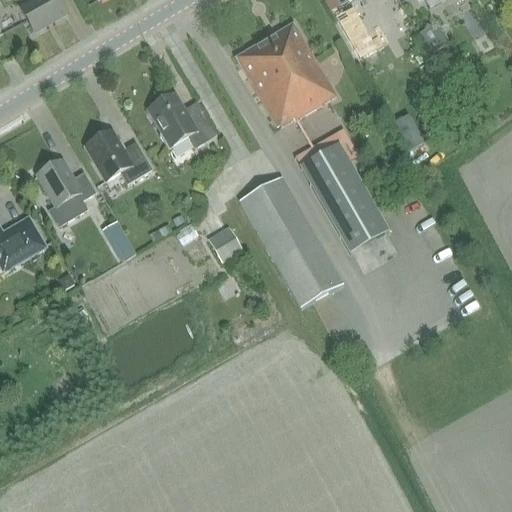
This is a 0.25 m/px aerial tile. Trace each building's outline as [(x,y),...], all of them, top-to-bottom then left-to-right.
[(61,18),(51,0),(35,0),(19,9),(34,34),(61,18)] [(331,0),(339,13),(351,7),(347,0),(331,0)] [(414,0),(417,4),(423,0),(429,11),(446,0),(452,0),(453,2),(456,0),(414,0)] [(350,41),(361,35),(351,17),(339,22),(350,41)] [(450,48),(437,27),(420,38),(432,58),(450,48)] [(293,28),(236,61),(277,132),(292,122),(293,125),(334,101),(293,28)] [(175,97),(147,113),(161,137),(159,138),(168,152),(188,141),(195,153),(217,140),(202,115),(190,123),(175,97)] [(112,134),(88,149),(97,163),(93,165),(105,185),(120,177),(127,189),(152,174),(136,146),(124,153),(112,134)] [(351,260),(388,238),(337,152),(300,173),(351,260)] [(85,216),(79,207),(96,197),(84,177),(74,183),(63,164),(37,179),(56,212),(49,216),(59,232),(85,216)] [(303,311),(313,306),(344,288),(282,182),(241,206),(303,311)] [(180,217),(172,222),(175,229),(184,224),(180,217)] [(0,271),(2,275),(17,267),(44,251),(28,224),(2,239),(0,235),(0,271)] [(117,225),(104,232),(115,252),(128,244),(117,225)] [(209,246),(223,268),(241,257),(228,235),(209,246)] [(69,277),(59,282),(65,293),(75,287),(69,277)]
